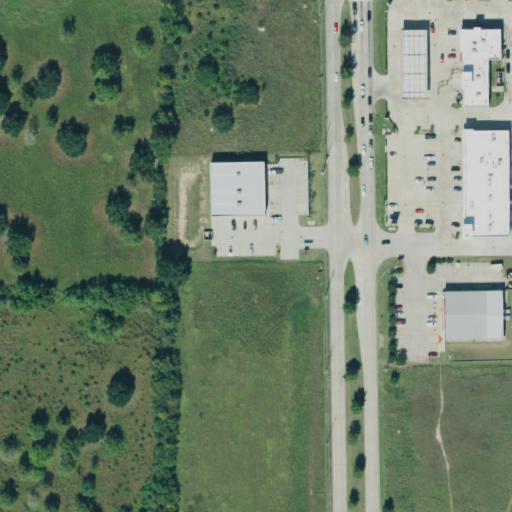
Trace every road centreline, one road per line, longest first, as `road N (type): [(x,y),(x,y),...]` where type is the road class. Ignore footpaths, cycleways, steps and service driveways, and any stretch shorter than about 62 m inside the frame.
road 1 (secondary): [(337,244),(339,511)]
road 2 (secondary): [(370,511),(369,314)]
road 3 (secondary): [(334,0),(336,177)]
road 4 (secondary): [(368,244),(365,75)]
